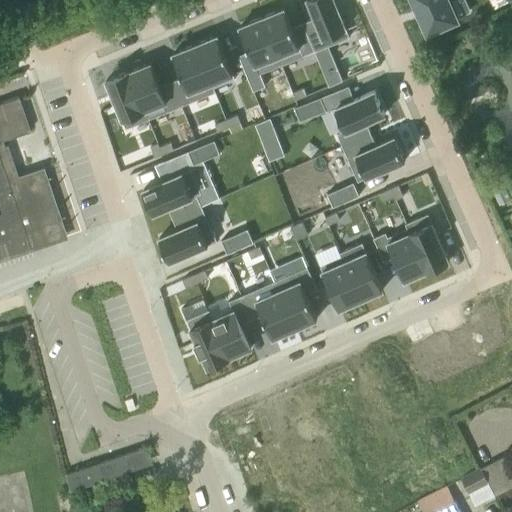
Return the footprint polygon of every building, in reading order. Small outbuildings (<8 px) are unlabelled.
[(307,0),(314,17),(302,22),(314,51),(349,36),(334,0),(307,0)] [(413,0),(416,6),(415,7),(420,19),(421,19),(427,32),(457,19),(447,0),(413,0)] [(284,8),(261,17),(281,64),(303,55),(284,8)] [(261,17),(239,26),(259,73),(281,64),(261,17)] [(217,35),(195,44),(212,87),(213,87),(235,78),(217,35)] [(182,77),(171,81),(181,105),(215,91),(213,87),(212,87),(195,44),(173,53),(182,77)] [(129,71),(128,71),(148,119),(181,105),(171,81),(160,86),(150,62),(129,71)] [(129,70),(106,80),(125,128),(148,119),(128,71),(129,71),(129,70)] [(303,87),(292,92),(295,99),(306,95),(303,87)] [(374,90),(331,108),(341,131),(336,133),(342,146),(371,133),(366,122),(384,114),(374,90)] [(0,259),(44,245),(37,225),(59,217),(45,178),(30,183),(28,174),(27,174),(27,173),(17,177),(6,144),(3,145),(2,140),(29,131),(18,96),(0,102),(0,259)] [(317,97),(291,108),(296,121),(323,110),(317,97)] [(237,115),(225,119),(229,127),(240,122),(237,115)] [(225,119),(214,124),(217,132),(229,127),(225,119)] [(371,133),(342,146),(357,181),(405,160),(394,136),(376,144),(371,133)] [(213,140),(187,151),(193,164),(219,153),(213,140)] [(170,142),(159,147),(162,154),(173,150),(170,142)] [(157,143),(150,146),(154,157),(162,154),(159,147),(157,143)] [(190,168),(143,189),(153,213),(167,207),(172,218),(201,205),(196,194),(201,192),(190,168)] [(354,181),(328,193),(333,206),(360,195),(354,181)] [(399,184),(391,188),(394,195),(396,199),(404,195),(399,184)] [(391,188),(380,192),(383,200),(394,195),(391,188)] [(177,229),(159,237),(169,261),(217,241),(201,205),(172,218),(177,229)] [(336,212),(325,217),(328,224),(339,219),(336,212)] [(428,213),(405,223),(407,228),(408,227),(427,270),(426,270),(426,271),(449,261),(428,213)] [(325,217),(314,221),(317,229),(328,224),(325,217)] [(251,227),(225,238),(231,251),(257,240),(251,227)] [(386,232),(373,237),(383,261),(394,256),(405,280),(426,270),(427,270),(408,227),(407,228),(387,236),(386,232)] [(362,242),(339,252),(341,256),(342,256),(361,299),(383,289),(362,242)] [(259,245),(248,250),(251,258),(262,253),(259,245)] [(341,256),(320,266),(339,309),(361,299),(342,256),(341,256)] [(307,266),(274,280),(295,328),(317,318),(307,295),(318,290),(307,266)] [(204,269),(193,274),(196,282),(207,277),(204,269)] [(193,274),(186,278),(190,289),(198,286),(196,282),(193,274)] [(274,280),(241,295),(252,319),(263,314),(273,337),(295,328),(274,280)] [(213,318),(212,318),(229,357),(230,356),(251,347),(241,324),(252,319),(241,295),(229,300),(233,309),(213,318)] [(209,309),(186,319),(195,340),(195,341),(200,354),(201,354),(207,367),(230,357),(230,356),(229,357),(212,318),(213,318),(209,309)] [(64,473),(68,491),(129,470),(124,453),(64,473)] [(489,481),(488,482),(495,496),(511,486),(511,467),(505,454),(482,466),(489,481)] [(469,492),(488,482),(489,481),(482,466),(461,477),(469,492)] [(503,511),(502,509),(495,511),(460,511),(455,500),(431,511),(503,511)]
